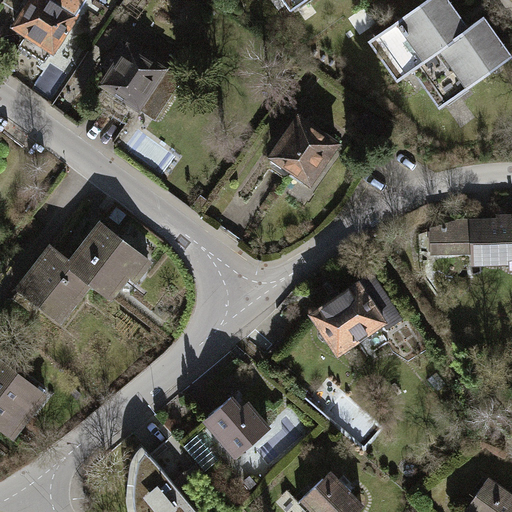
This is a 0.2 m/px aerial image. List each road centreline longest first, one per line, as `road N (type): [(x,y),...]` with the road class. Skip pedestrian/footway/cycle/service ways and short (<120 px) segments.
road 1 (residential): [(249,303),(194,241),(0,103)]
road 2 (residential): [(249,303),(379,209),(429,189),(511,175)]
road 3 (residential): [(24,491),(249,303)]
